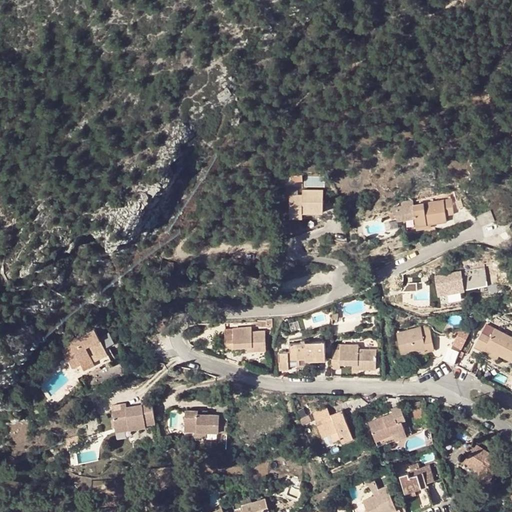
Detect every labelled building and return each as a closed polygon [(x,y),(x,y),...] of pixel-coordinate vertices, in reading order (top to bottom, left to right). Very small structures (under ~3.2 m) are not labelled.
[(324,190),(303,190),(303,194),(290,194),(290,212),(303,212),(323,212),(324,190)] [(489,206),(488,211),(478,215),(482,224),(492,220),(497,223),(500,225),(504,225),(508,224),(511,221),(511,197),(506,195),(503,195),(497,196),(494,198),(490,202),(489,206)] [(452,199),(413,205),(415,218),(416,227),(431,225),(447,222),(446,215),(454,213),(452,199)] [(415,218),(413,205),(403,207),(405,220),(415,218)] [(487,268),(466,269),(467,288),(488,286),(487,268)] [(462,271),(435,272),(437,299),(464,298),(462,271)] [(424,326),(421,327),(397,333),(402,354),(415,351),(426,348),(427,352),(435,349),(430,328),(428,327),(426,326),(424,326)] [(265,331),(252,331),(251,327),(225,329),(227,349),(235,349),(234,348),(247,347),(247,351),(254,351),(267,350),(265,331)] [(461,328),(452,344),(461,349),(469,333),(461,328)] [(62,349),(77,378),(89,372),(100,366),(111,360),(94,329),(70,342),(71,345),(62,349)] [(483,334),(482,333),(475,346),(484,351),(485,347),(500,355),(511,361),(511,337),(495,329),(493,332),(491,338),(483,334)] [(493,332),(485,329),(483,334),(491,338),(493,332)] [(305,343),(289,344),(290,352),(279,352),(280,369),(289,368),(289,366),(289,358),(300,358),(306,358),(306,361),(326,360),(325,341),(305,342),(305,343)] [(376,351),(358,350),(358,346),(340,345),(340,350),(332,350),(331,369),(340,369),(340,365),(352,365),(358,365),(358,370),(376,370),(376,351)] [(460,351),(448,345),(442,359),(454,364),(460,351)] [(500,355),(485,347),(484,351),(483,351),(497,359),(500,355)] [(243,353),(233,350),(229,360),(239,364),(243,353)] [(478,360),(460,351),(454,364),(471,372),(478,360)] [(101,369),(100,366),(89,372),(90,375),(101,369)] [(142,405),(127,408),(120,409),(112,410),(115,429),(129,427),(129,430),(146,427),(146,425),(156,423),(152,399),(141,401),(142,405)] [(425,415),(421,400),(414,402),(416,406),(412,407),(415,418),(425,415)] [(406,419),(401,405),(392,408),(393,412),(394,412),(398,422),(402,420),(406,419)] [(352,434),(342,410),(330,415),(327,408),(313,414),(315,418),(315,419),(316,421),(322,419),(323,422),(318,425),(322,436),(338,431),(341,438),(352,434)] [(220,415),(198,414),(198,411),(185,411),(185,431),(219,431),(219,419),(220,415)] [(398,422),(394,412),(393,412),(369,422),(378,445),(379,445),(379,446),(407,434),(402,420),(398,422)] [(311,420),(309,415),(300,419),(303,425),(311,421),(311,420)] [(227,432),(228,419),(219,419),(219,431),(227,432)] [(354,438),(352,434),(341,438),(343,442),(354,438)] [(499,458),(476,444),(466,461),(464,460),(461,466),(474,474),(477,469),(492,478),(497,469),(494,466),(499,458)] [(434,480),(430,465),(420,468),(418,463),(409,466),(411,472),(412,475),(410,476),(409,472),(400,475),(407,496),(428,488),(427,483),(434,480)] [(492,478),(477,469),(474,474),(473,474),(488,484),(492,478)] [(379,489),(373,475),(364,479),(366,486),(368,485),(375,495),(380,493),(378,489),(379,489)] [(390,511),(397,509),(387,485),(379,489),(378,489),(380,493),(375,495),(363,499),(368,511),(390,511)] [(431,504),(427,490),(419,493),(424,507),(431,504)] [(252,502),(251,498),(247,497),(240,499),(242,505),(252,502)] [(265,511),(266,511),(264,507),(268,506),(266,498),(252,502),(242,505),(243,509),(243,511),(265,511)]
